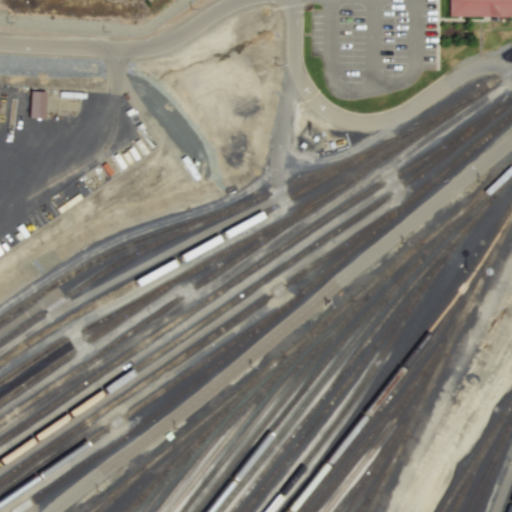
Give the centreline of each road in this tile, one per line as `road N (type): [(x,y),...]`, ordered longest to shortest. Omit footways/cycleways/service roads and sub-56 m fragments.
road 1 (track): [(23,397),(165,299),(185,291),(199,298),(511,86)]
road 2 (track): [(5,371),(264,223),(278,211),(277,185),(268,180)]
road 3 (track): [(0,340),(104,278),(277,199)]
road 4 (track): [(268,180),(236,199),(139,230),(0,312)]
road 5 (residential): [(0,41),(152,48),(241,0)]
road 6 (track): [(331,288),(313,261),(399,198),(385,169)]
